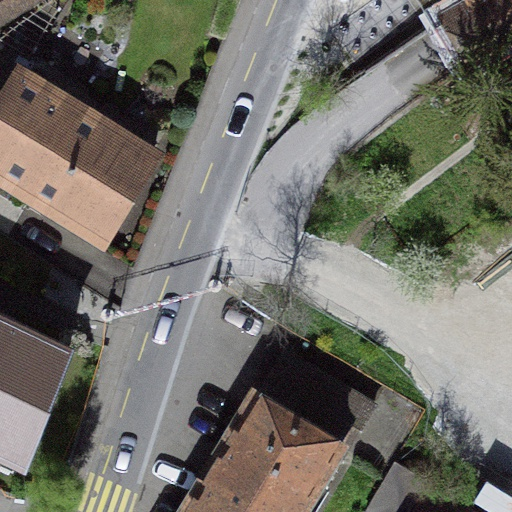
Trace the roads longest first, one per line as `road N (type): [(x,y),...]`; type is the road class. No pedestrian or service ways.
road 1 (residential): [(103,511),(287,0)]
road 2 (track): [(173,305),(282,200),(315,150),(458,46)]
